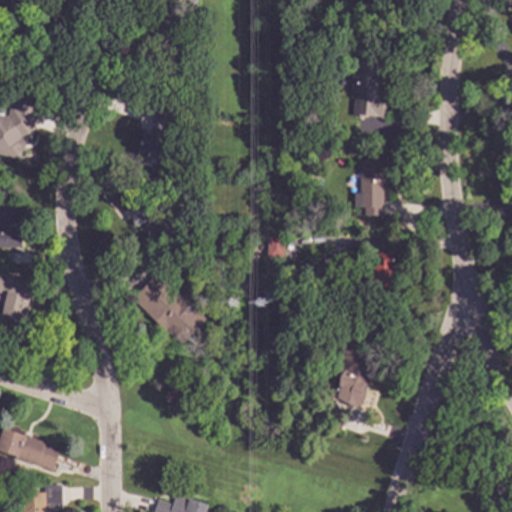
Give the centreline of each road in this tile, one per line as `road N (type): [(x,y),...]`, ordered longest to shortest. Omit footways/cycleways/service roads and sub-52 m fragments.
road 1 (residential): [(109,511),(105,385),(76,286),(66,215),(76,141),(99,71),(105,0)]
road 2 (residential): [(511,391),(461,307),(441,155),(463,0)]
road 3 (residential): [(393,511),(461,307)]
